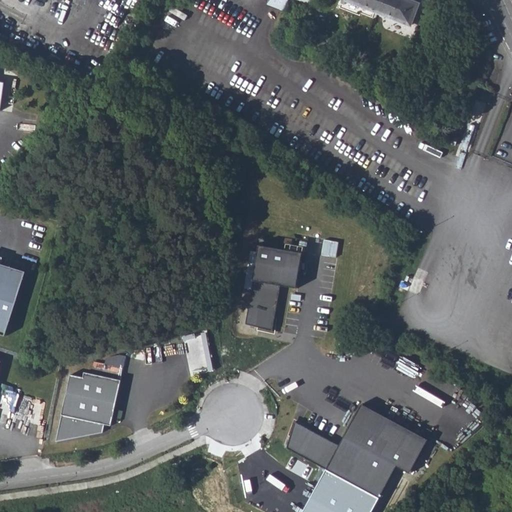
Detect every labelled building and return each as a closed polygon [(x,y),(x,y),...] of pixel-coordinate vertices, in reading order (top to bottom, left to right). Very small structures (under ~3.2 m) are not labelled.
[(287,0),(316,10),(319,0),(287,0)] [(349,0),(347,6),(380,18),(385,0),(349,0)] [(385,0),(380,18),(412,29),(421,6),(403,0),(385,0)] [(299,286),(306,252),(261,244),(255,278),(281,283),(299,286)] [(27,271),(0,262),(0,332),(7,335),(27,271)] [(246,325),(274,329),(281,283),(255,278),(246,325)] [(84,377),(71,374),(56,441),(103,432),(105,424),(112,425),(122,380),(85,372),(84,377)] [(431,438),(365,402),(352,425),(342,444),(330,468),(382,498),(400,465),(414,472),(431,438)] [(307,425),(294,418),(289,446),(330,468),(342,444),(307,425)]
